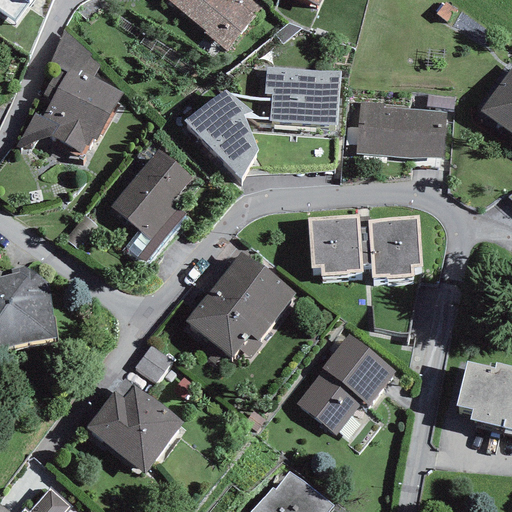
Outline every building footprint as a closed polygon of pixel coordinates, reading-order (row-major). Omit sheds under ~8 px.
[(0,0),(0,16),(15,29),(37,0),(0,0)] [(265,27),(231,0),(185,0),(178,9),(238,59),(265,27)] [(288,0),(323,14),(329,0),(288,0)] [(57,140),(95,159),(124,102),(85,83),(99,55),(67,40),(52,70),(70,79),(51,115),(66,123),(57,140)] [(340,75),(265,70),(262,121),(337,126),(340,75)] [(511,74),(487,110),(511,127),(511,74)] [(225,94),(183,126),(243,184),(246,177),(259,154),(250,134),(243,119),(253,115),(225,94)] [(455,115),(372,112),(371,160),(453,163),(455,115)] [(259,154),(246,177),(334,170),(337,140),(250,134),(259,154)] [(206,183),(163,150),(112,216),(157,251),(181,219),(179,218),(206,183)] [(367,232),(321,236),(325,280),(333,280),(334,295),(372,292),(367,232)] [(427,234),(378,237),(381,294),(420,292),(419,284),(429,284),(427,234)] [(292,303),(243,261),(188,326),(237,368),(292,303)] [(57,278),(0,281),(0,339),(60,337),(57,278)] [(404,383),(357,345),(302,413),(341,444),(367,412),(376,419),(404,383)] [(150,356),(140,380),(164,390),(174,366),(150,356)] [(495,373),(467,366),(457,410),(472,413),(469,426),(511,436),(511,372),(496,369),(495,373)] [(174,421),(126,383),(87,432),(148,481),(179,443),(165,432),(174,421)] [(332,511),(334,510),(291,477),(264,511),(332,511)] [(32,511),(74,511),(76,510),(52,489),(32,511)] [(0,511),(11,511),(0,503),(0,511)]
